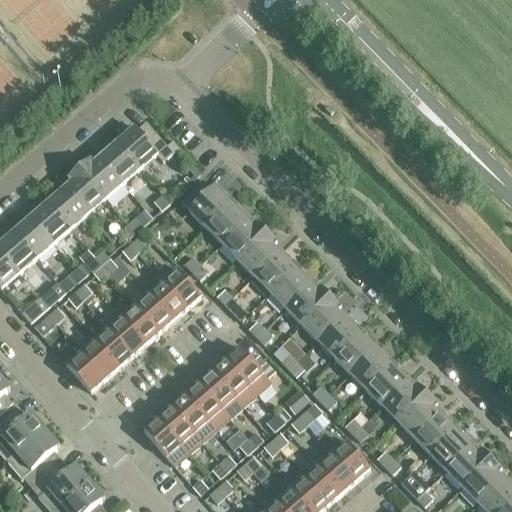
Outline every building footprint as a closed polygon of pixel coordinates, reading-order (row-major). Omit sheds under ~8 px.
[(118,139),(114,142),(140,173),(157,158),(163,165),(173,156),(146,125),(137,133),(133,129),(127,134),(126,133),(118,139)] [(104,155),(98,160),(123,188),(140,173),(114,142),(109,146),(109,147),(102,153),(104,155)] [(91,162),(79,173),(106,203),(123,188),(98,160),(93,164),(91,162)] [(69,185),(64,189),(89,218),(106,203),(79,173),(68,183),(69,185)] [(189,215),(206,232),(235,203),(231,199),(230,199),(223,192),(222,194),(216,188),(212,192),(203,183),(181,205),(190,214),(189,215)] [(49,198),(45,202),(71,233),(89,218),(64,189),(58,194),(57,192),(49,199),(49,198)] [(154,206),(161,214),(170,207),(162,198),(154,206)] [(35,215),(29,219),(54,248),(71,233),(45,202),(40,206),(41,206),(33,213),(35,215)] [(206,232),(222,248),(249,221),(244,216),(245,214),(239,207),(235,203),(206,232)] [(15,228),(10,232),(37,263),(54,248),(29,219),(24,224),(22,222),(15,229),(15,228)] [(136,221),(128,228),(135,237),(144,230),(136,221)] [(222,248),(238,264),(266,236),(255,225),(254,226),(249,221),(222,248)] [(135,237),(128,228),(119,236),(127,244),(135,237)] [(0,244),(0,254),(20,278),(37,263),(10,232),(6,236),(0,241),(0,244)] [(238,264),(254,280),(281,254),(276,249),(277,247),(266,236),(238,264)] [(139,241),(131,248),(138,257),(147,250),(139,241)] [(138,257),(131,248),(123,256),(130,264),(138,257)] [(20,278),(0,254),(0,291),(7,299),(14,293),(9,287),(20,278)] [(103,254),(95,261),(103,269),(110,262),(103,254)] [(254,280),(270,296),(299,268),(295,264),(294,264),(288,257),(286,259),(281,254),(254,280)] [(93,277),(102,270),(103,269),(95,261),(86,269),(93,277)] [(185,269),(193,276),(201,269),(193,261),(185,269)] [(103,269),(102,270),(109,278),(117,271),(110,262),(103,269)] [(270,296),(286,313),(313,286),(308,281),(309,279),(303,272),(299,268),(270,296)] [(201,269),(193,276),(201,285),(209,277),(201,269)] [(102,270),(93,277),(101,285),(109,278),(102,270)] [(175,271),(161,283),(187,313),(201,301),(175,271)] [(67,281),(59,288),(66,297),(75,289),(67,281)] [(161,283),(147,295),(173,325),(187,313),(161,283)] [(286,313),(302,329),(331,301),(320,289),(318,291),(313,286),(286,313)] [(58,287),(40,301),(49,312),(66,297),(59,288),(58,287)] [(85,288),(77,296),(84,304),(92,297),(85,288)] [(217,301),(225,309),(233,301),(225,293),(217,301)] [(147,295),(133,306),(160,337),(173,325),(147,295)] [(84,304),(77,296),(68,303),(76,311),(84,304)] [(22,317),(31,327),(49,312),(40,301),(22,317)] [(233,301),(225,309),(233,317),(241,309),(233,301)] [(302,329),(318,345),(345,318),(340,313),(342,312),(331,301),(302,329)] [(133,306),(120,318),(146,349),(160,337),(133,306)] [(58,312),(49,319),(57,328),(65,320),(58,312)] [(120,318),(106,330),(133,360),(146,349),(120,318)] [(318,345),(334,361),(363,333),(359,328),(358,329),(352,322),(350,324),(345,318),(318,345)] [(42,340),(48,335),(57,328),(49,319),(35,332),(42,340)] [(249,333),(257,341),(265,333),(257,325),(249,333)] [(106,330),(93,342),(119,372),(133,360),(106,330)] [(265,333),(257,341),(265,349),(273,341),(265,333)] [(334,361),(350,377),(377,351),(372,346),(374,344),(367,337),(363,333),(334,361)] [(93,342),(79,353),(105,384),(119,372),(93,342)] [(241,351),(226,364),(257,399),(272,387),(241,351)] [(350,377),(366,394),(395,365),(391,361),(384,354),(382,356),(377,351),(350,377)] [(105,384),(79,353),(65,366),(91,396),(105,384)] [(281,366),(289,374),(297,366),(289,358),(281,366)] [(226,364),(213,375),(244,411),(257,399),(226,364)] [(366,394),(382,410),(409,383),(404,378),(406,377),(399,370),(399,369),(395,365),(366,394)] [(297,366),(289,374),(297,382),(305,374),(297,366)] [(213,375),(199,387),(230,423),(244,411),(213,375)] [(0,417),(13,407),(5,397),(10,392),(0,380),(0,417)] [(382,410),(398,426),(427,398),(416,387),(414,388),(409,383),(382,410)] [(199,387),(186,399),(217,435),(230,423),(199,387)] [(313,398),(321,406),(329,398),(321,390),(313,398)] [(329,398),(321,406),(329,414),(337,406),(329,398)] [(398,426),(414,442),(441,416),(436,411),(438,409),(427,398),(398,426)] [(186,399),(172,411),(203,446),(217,435),(186,399)] [(172,411),(158,422),(189,458),(203,446),(172,411)] [(17,412),(0,426),(0,456),(8,466),(46,433),(31,416),(25,421),(17,412)] [(283,412),(275,420),(282,428),(291,421),(283,412)] [(308,414),(300,421),(307,429),(316,422),(308,414)] [(360,416),(353,423),(361,431),(368,424),(360,416)] [(414,442),(430,459),(459,430),(455,426),(448,419),(446,421),(441,416),(414,442)] [(282,428),(275,420),(267,427),(274,436),(282,428)] [(307,429),(300,421),(291,428),(299,437),(307,429)] [(189,458),(158,422),(144,435),(175,471),(189,458)] [(345,431),(353,439),(361,431),(353,423),(345,431)] [(430,459),(447,475),(473,448),(468,443),(470,441),(463,435),(463,434),(459,430),(430,459)] [(361,431),(353,439),(361,447),(369,439),(361,431)] [(23,483),(24,482),(32,491),(62,464),(55,455),(60,450),(46,433),(8,466),(23,483)] [(256,436),(248,443),(255,452),(264,445),(256,436)] [(281,437),(273,444),(280,453),(288,446),(281,437)] [(255,452),(248,443),(239,451),(247,459),(255,452)] [(344,443),(329,455),(356,486),(370,473),(344,443)] [(280,453),(273,444),(264,452),(272,460),(280,453)] [(447,475),(463,491),(491,463),(480,452),(478,453),(473,448),(447,475)] [(329,455),(316,467),(342,498),(356,486),(329,455)] [(377,463),(385,471),(394,463),(386,455),(377,463)] [(229,460),(221,467),(228,475),(236,468),(229,460)] [(254,461),(245,468),(253,477),(261,469),(254,461)] [(394,463),(385,471),(393,479),(401,471),(394,463)] [(463,491),(479,507),(505,481),(500,476),(502,474),(491,463),(463,491)] [(38,501),(48,511),(59,511),(91,485),(76,468),(70,473),(62,464),(32,491),(39,500),(38,501)] [(228,475),(221,467),(212,474),(219,483),(228,475)] [(316,467),(302,479),(329,509),(342,498),(316,467)] [(253,477),(245,468),(237,475),(244,484),(253,477)] [(302,479),(289,491),(307,511),(325,511),(329,509),(302,479)] [(479,507),(483,511),(505,511),(511,506),(511,484),(510,486),(505,481),(479,507)] [(193,491),(200,500),(208,492),(201,484),(193,491)] [(227,484),(218,492),(226,500),(234,493),(227,484)] [(103,511),(100,507),(105,502),(91,485),(59,511),(103,511)] [(410,496),(417,503),(425,496),(418,488),(410,496)] [(307,511),(289,491),(275,502),(283,511),(307,511)] [(226,500),(218,492),(210,499),(217,508),(226,500)] [(425,496),(417,503),(425,511),(433,503),(425,496)] [(283,511),(275,502),(264,511),(283,511)]
